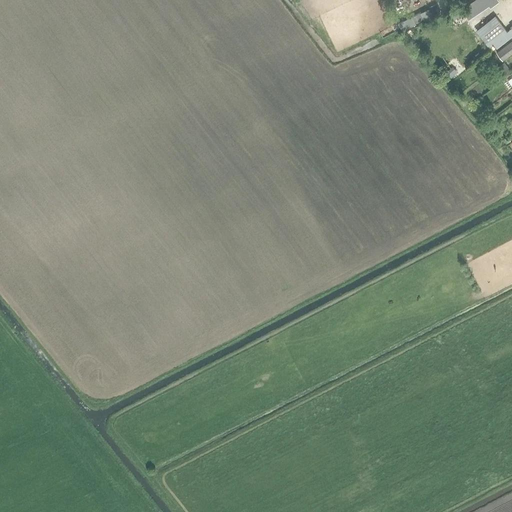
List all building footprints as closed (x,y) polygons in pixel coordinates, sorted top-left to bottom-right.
[(475,0),(472,3),(479,13),(485,9),(478,0),(475,0)] [(429,9),(434,19),(442,15),(437,4),(429,8),(429,9)] [(473,17),(466,6),(461,10),(468,20),(473,17)] [(454,20),(461,15),(456,8),(450,13),(454,20)] [(412,17),(416,24),(423,21),(420,14),(412,17)] [(416,24),(412,17),(398,24),(401,31),(416,24)] [(496,48),(508,39),(511,36),(511,25),(506,30),(502,26),(495,32),(488,23),(479,30),(483,36),(487,33),(489,36),(488,37),(496,48)] [(511,41),(496,53),(502,61),(511,53),(511,41)] [(501,62),(495,54),(490,58),(496,66),(501,62)] [(504,63),(496,69),(503,78),(511,71),(504,63)] [(446,73),(451,78),(457,72),(453,67),(446,73)]
